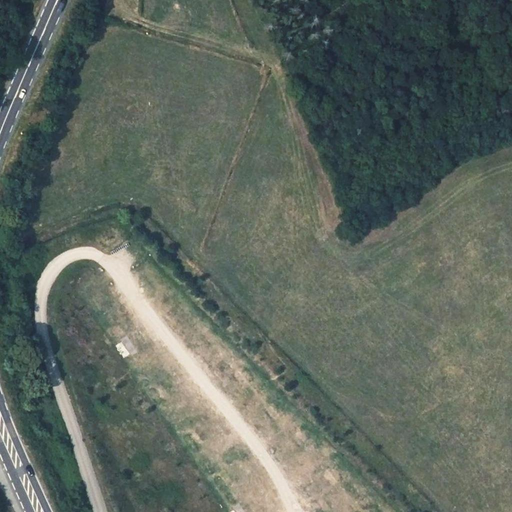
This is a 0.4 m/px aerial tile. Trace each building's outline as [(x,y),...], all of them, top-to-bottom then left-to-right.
[(178,306),(168,318),(179,328),(189,317),(178,306)] [(109,332),(122,323),(113,311),(100,320),(109,332)] [(209,327),(197,337),(207,349),(220,338),(209,327)] [(146,385),(159,376),(150,364),(138,373),(146,385)] [(245,403),(257,393),(247,382),(235,392),(245,403)] [(271,416),(281,428),(293,419),(283,406),(271,416)] [(177,410),(164,420),(172,432),(186,423),(177,410)] [(302,449),(311,461),(325,450),(315,438),(302,449)] [(338,479),(350,468),(340,457),(328,468),(338,479)] [(224,495),(237,486),(228,473),(215,482),(224,495)] [(258,500),(246,506),(249,511),(260,511),(264,510),(258,500)]
